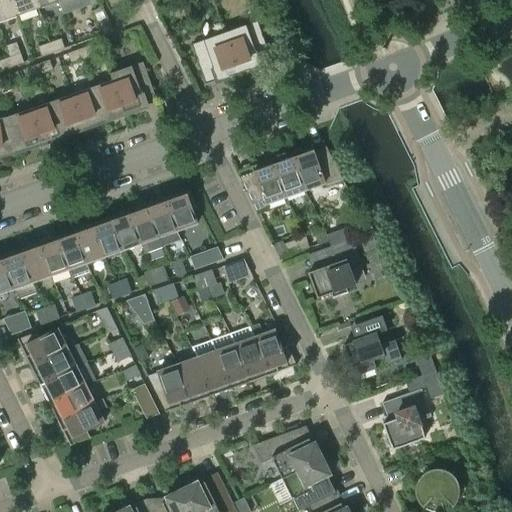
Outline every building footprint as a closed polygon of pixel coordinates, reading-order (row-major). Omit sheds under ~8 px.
[(0,0),(0,23),(15,18),(16,18),(9,0),(0,0)] [(37,11),(32,0),(9,0),(16,18),(17,18),(17,17),(36,11),(37,11)] [(32,0),(37,11),(37,10),(56,3),(56,4),(57,3),(55,0),(32,0)] [(55,0),(57,3),(61,14),(88,4),(86,0),(55,0)] [(112,32),(108,23),(101,8),(92,12),(100,36),(112,32)] [(256,22),(223,34),(238,75),(252,70),(251,67),(270,60),(256,22)] [(238,75),(223,34),(191,46),(204,84),(223,77),(224,80),(238,75)] [(60,40),(49,44),(52,53),(63,49),(60,40)] [(102,51),(107,50),(110,49),(107,41),(100,44),(102,51)] [(52,53),(49,44),(37,48),(41,57),(52,53)] [(89,47),(78,51),(81,60),(93,56),(89,47)] [(81,60),(78,51),(67,55),(70,64),(81,60)] [(8,58),(11,68),(23,64),(19,54),(8,58)] [(11,68),(8,58),(0,61),(0,71),(0,72),(11,68)] [(37,65),(40,75),(52,71),(49,61),(37,65)] [(110,74),(109,74),(124,116),(124,115),(138,110),(137,107),(155,101),(142,63),(110,75),(110,74)] [(40,75),(37,65),(26,69),(29,79),(40,75)] [(124,116),(109,74),(108,75),(111,81),(91,88),(103,122),(123,115),(123,116),(124,116)] [(0,78),(0,91),(10,88),(7,76),(0,78)] [(103,122),(91,88),(71,96),(83,130),(103,122)] [(71,96),(50,103),(62,137),(83,130),(71,96)] [(62,137),(50,103),(30,110),(42,144),(62,137)] [(30,110),(6,118),(15,153),(42,144),(30,110)] [(0,156),(15,153),(6,118),(0,119),(0,156)] [(311,146),(290,153),(303,191),(323,184),(325,189),(342,183),(325,147),(313,152),(311,146)] [(303,191),(290,153),(271,160),(284,198),(303,191)] [(284,198),(271,160),(250,168),(252,173),(238,178),(256,214),(266,210),(264,205),(284,198)] [(187,190),(164,198),(176,232),(196,224),(192,211),(196,210),(197,209),(187,190)] [(164,198),(146,205),(157,238),(176,232),(164,198)] [(146,205),(128,211),(139,245),(144,254),(162,248),(157,238),(146,205)] [(128,211),(109,218),(121,251),(139,245),(128,211)] [(121,251),(109,218),(91,224),(103,258),(121,251)] [(91,224),(73,231),(85,264),(103,258),(91,224)] [(325,236),(322,229),(313,232),(318,246),(327,242),(325,236)] [(85,264),(73,231),(55,237),(67,270),(72,280),(90,273),(85,264)] [(336,232),(325,236),(327,242),(329,248),(341,244),(336,232)] [(55,237),(37,244),(49,277),(67,270),(55,237)] [(323,251),(328,266),(307,274),(316,300),(330,295),(331,299),(347,293),(345,289),(354,286),(348,269),(360,265),(351,240),(341,244),(329,248),(323,251)] [(281,242),(272,247),(278,260),(288,255),(281,242)] [(49,277),(37,244),(19,250),(31,283),(49,277)] [(216,248),(189,258),(193,271),(223,260),(216,248)] [(31,283),(19,250),(1,256),(13,290),(18,300),(36,294),(31,283)] [(0,294),(13,290),(1,256),(0,256),(0,294)] [(243,260),(221,268),(227,284),(251,276),(243,260)] [(180,261),(170,264),(175,277),(185,274),(180,261)] [(162,267),(152,270),(157,284),(167,280),(162,267)] [(157,284),(152,270),(143,274),(148,287),(157,284)] [(211,271),(201,274),(206,288),(215,284),(211,271)] [(206,288),(201,274),(192,278),(196,291),(206,288)] [(126,280),(116,283),(121,297),(130,293),(126,280)] [(121,297),(116,283),(107,287),(112,300),(121,297)] [(163,288),(168,301),(177,298),(172,285),(163,288)] [(168,301),(163,288),(153,291),(158,305),(168,301)] [(89,293),(80,296),(85,310),(94,306),(89,293)] [(144,295),(134,298),(139,311),(148,308),(144,295)] [(85,310),(80,296),(71,300),(75,313),(85,310)] [(44,309),(49,322),(58,319),(53,306),(44,309)] [(106,308),(95,312),(106,334),(116,330),(106,308)] [(49,322),(44,309),(34,313),(39,326),(49,322)] [(24,312),(2,320),(10,336),(30,329),(24,312)] [(355,326),(360,339),(342,346),(351,370),(353,369),(356,377),(375,370),(373,362),(383,358),(386,366),(401,361),(394,341),(390,343),(381,317),(355,326)] [(254,339),(267,376),(295,366),(285,347),(280,348),(274,331),(262,336),(259,327),(250,330),(254,339)] [(254,339),(250,330),(249,330),(248,328),(229,335),(234,345),(248,383),(267,376),(254,339)] [(30,367),(66,349),(56,330),(39,338),(38,334),(37,333),(16,341),(30,367)] [(234,345),(229,335),(210,341),(215,352),(229,390),(248,383),(234,345)] [(112,354),(125,348),(121,339),(108,345),(112,354)] [(215,352),(210,341),(191,348),(196,359),(210,397),(229,390),(215,352)] [(66,349),(30,367),(39,385),(75,368),(86,364),(77,345),(66,349)] [(125,348),(112,354),(117,363),(130,357),(125,348)] [(196,359),(177,366),(190,404),(210,397),(196,359)] [(139,375),(134,366),(122,372),(126,382),(139,375)] [(177,366),(156,374),(146,377),(164,413),(190,404),(177,366)] [(84,386),(75,368),(39,385),(48,404),(84,386)] [(143,385),(131,391),(145,420),(158,415),(143,385)] [(84,386),(48,404),(57,422),(93,404),(84,386)] [(422,434),(418,422),(430,418),(420,390),(381,404),(388,423),(382,425),(389,446),(391,451),(396,449),(419,441),(424,439),(422,434)] [(93,404),(57,422),(69,447),(90,439),(89,438),(86,432),(103,424),(97,413),(106,409),(102,400),(94,404),(93,404)] [(310,445),(308,439),(302,428),(252,446),(260,464),(271,459),(280,480),(321,459),(314,443),(310,445)] [(280,480),(291,500),(291,501),(329,482),(326,477),(329,475),(321,459),(280,480)] [(449,508),(450,509),(452,507),(453,505),(455,503),(457,500),(457,498),(458,496),(458,493),(458,486),(456,483),(454,479),(451,476),(449,474),(445,472),(442,470),(439,470),(434,470),(430,471),(426,472),(423,474),(420,477),(418,479),(416,482),(415,485),(414,488),(414,492),(414,496),(415,499),(417,502),(418,504),(420,507),(423,510),(424,508),(423,507),(432,497),(437,499),(441,497),(451,506),(449,508)] [(196,482),(180,490),(190,511),(235,511),(218,476),(198,486),(196,482)] [(291,501),(291,500),(290,501),(295,511),(296,511),(334,493),(329,482),(291,501)] [(190,511),(180,490),(164,498),(166,502),(150,509),(147,502),(146,502),(150,511),(190,511)] [(342,509),(334,493),(296,511),(297,511),(308,507),(310,511),(347,511),(345,508),(342,509)] [(235,501),(240,511),(246,511),(251,510),(245,496),(235,501)] [(128,507),(118,511),(150,511),(146,502),(130,510),(128,507)]
